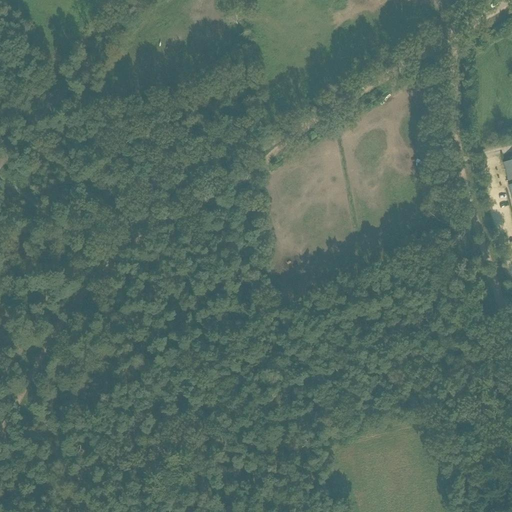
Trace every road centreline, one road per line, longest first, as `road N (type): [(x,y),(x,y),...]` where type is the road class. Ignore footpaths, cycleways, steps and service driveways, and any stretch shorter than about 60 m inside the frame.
road 1 (track): [(5,427),(59,324),(129,245),(448,39)]
road 2 (track): [(448,39),(457,162),(489,269),(511,311)]
